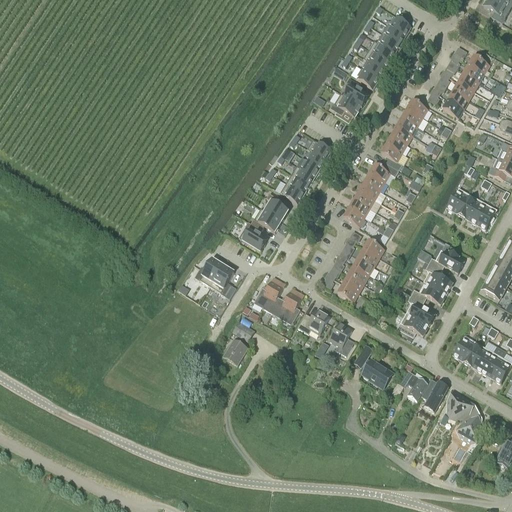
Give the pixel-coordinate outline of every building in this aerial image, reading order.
[(492,0),(488,0),(483,9),(494,16),(491,20),(502,27),(505,22),(511,11),(492,0)] [(511,0),(492,0),(511,11),(511,9),(511,0)] [(406,39),(411,30),(395,20),(389,29),(406,39)] [(389,29),(384,38),(400,48),(403,43),(406,39),(389,29)] [(384,38),(379,46),(395,56),(398,52),(400,48),(384,38)] [(379,46),(373,55),(389,65),(395,56),(379,46)] [(373,55),(368,64),(384,74),(389,65),(373,55)] [(468,68),(483,77),(489,68),(473,59),(468,68)] [(368,64),(363,72),(379,82),(384,74),(368,64)] [(468,68),(463,77),(478,86),(483,77),(468,68)] [(343,82),(348,75),(338,69),(334,75),(343,82)] [(363,72),(357,81),(373,92),(379,82),(363,72)] [(478,86),(463,77),(458,86),(473,95),(478,86)] [(345,100),(362,110),(368,99),(358,93),(360,88),(349,81),(346,86),(351,89),(345,100)] [(458,86),(453,94),(468,103),(473,95),(458,86)] [(468,103),(453,94),(448,103),(463,112),(468,103)] [(324,109),(326,103),(317,98),(314,104),(324,109)] [(345,100),(338,110),(334,107),(331,112),(342,119),(344,114),(355,121),(362,110),(345,100)] [(463,112),(448,103),(443,112),(458,121),(463,112)] [(406,113),(422,122),(427,113),(412,104),(406,113)] [(327,120),(327,109),(315,109),(315,120),(327,120)] [(406,113),(401,121),(417,130),(422,122),(406,113)] [(401,121),(396,130),(412,139),(417,130),(401,121)] [(501,123),(499,127),(511,131),(511,124),(506,122),(501,123)] [(511,131),(499,127),(498,130),(502,134),(511,138),(510,142),(511,143),(511,131)] [(396,130),(391,139),(407,148),(412,139),(396,130)] [(391,139),(386,148),(402,157),(407,148),(391,139)] [(500,151),(502,152),(497,162),(511,168),(511,149),(503,145),(500,151)] [(325,163),(331,154),(317,146),(311,155),(325,163)] [(402,157),(386,148),(381,157),(386,160),(383,165),(398,174),(401,168),(397,165),(402,157)] [(311,155),(306,164),(320,172),(325,163),(311,155)] [(467,166),(471,168),(475,159),(471,157),(467,166)] [(511,168),(497,162),(493,171),(490,170),(487,176),(503,183),(505,178),(511,181),(511,168)] [(306,164),(301,172),(314,181),(320,172),(306,164)] [(375,168),(369,176),(385,185),(390,176),(395,179),(398,174),(383,165),(380,170),(375,168)] [(404,169),(401,175),(409,179),(412,174),(404,169)] [(301,172),(295,181),(309,189),(312,185),(314,181),(301,172)] [(385,185),(369,176),(364,186),(380,195),(385,185)] [(295,181),(290,190),(304,198),(306,194),(309,189),(295,181)] [(281,195),(286,186),(281,183),(276,192),(281,195)] [(412,183),(409,189),(418,195),(421,188),(412,183)] [(364,186),(359,194),(374,203),(380,195),(364,186)] [(290,190),(284,199),(298,207),(304,198),(290,190)] [(469,197),(458,191),(454,199),(454,198),(451,203),(452,203),(447,212),(457,218),(469,197)] [(359,194),(354,203),(369,212),(374,203),(359,194)] [(265,215),(282,225),(288,215),(278,208),(280,203),(269,197),(266,201),(271,204),(265,215)] [(469,197),(457,218),(466,223),(478,202),(469,197)] [(478,202),(466,223),(476,229),(487,208),(478,202)] [(354,203),(349,212),(364,221),(369,212),(354,203)] [(487,208),(476,229),(485,234),(490,225),(492,226),(494,221),(493,220),(497,213),(487,208)] [(364,221),(349,212),(344,221),(359,230),(364,221)] [(282,225),(265,215),(258,225),(253,222),(250,227),(259,232),(262,234),(264,229),(275,236),(281,226),(282,225)] [(250,227),(248,226),(245,230),(250,233),(243,244),(260,255),(267,244),(256,237),(259,232),(250,227)] [(503,255),(511,260),(511,243),(510,242),(503,255)] [(368,244),(362,253),(378,262),(383,253),(368,244)] [(378,262),(362,253),(357,262),(373,271),(378,262)] [(431,262),(429,267),(441,274),(444,269),(458,277),(463,266),(457,263),(458,261),(449,255),(448,258),(441,254),(435,264),(431,262)] [(511,260),(503,255),(496,268),(511,276),(511,260)] [(213,286),(223,269),(213,262),(206,273),(202,270),(195,281),(200,284),(202,280),(213,286)] [(357,262),(352,270),(368,279),(373,271),(357,262)] [(441,274),(429,267),(425,273),(429,275),(423,285),(427,288),(427,287),(446,297),(452,287),(438,279),(441,274)] [(511,276),(496,268),(489,281),(506,290),(511,280),(511,276)] [(213,286),(223,293),(220,297),(225,300),(232,289),(227,286),(234,276),(223,269),(213,286)] [(352,270),(347,279),(363,288),(368,279),(352,270)] [(363,288),(347,279),(342,288),(358,297),(363,288)] [(263,312),(279,285),(273,281),(266,294),(262,292),(254,306),(263,312)] [(506,290),(489,281),(482,294),(499,303),(506,290)] [(285,288),(279,285),(263,312),(273,317),(281,303),(278,301),(285,288)] [(440,308),(446,297),(427,287),(427,288),(422,298),(414,293),(411,299),(423,305),(426,300),(440,308)] [(358,297),(342,288),(337,297),(353,306),(358,297)] [(281,303),(273,317),(282,323),(298,295),(292,292),(284,305),(281,303)] [(304,299),(298,295),(282,323),(292,328),(300,314),(296,312),(304,299)] [(411,306),(406,316),(428,329),(434,319),(420,311),(423,305),(411,299),(408,304),(411,306)] [(252,314),(250,319),(257,323),(260,318),(252,314)] [(319,338),(329,321),(317,314),(311,325),(304,321),(298,332),(308,337),(311,333),(319,338)] [(428,329),(406,316),(397,332),(413,341),(416,336),(422,340),(428,329)] [(233,336),(248,346),(254,335),(239,326),(233,336)] [(346,360),(352,349),(345,345),(352,334),(340,327),(330,344),(338,349),(335,354),(346,360)] [(499,334),(495,340),(501,343),(504,337),(499,334)] [(453,360),(463,365),(475,345),(465,340),(462,345),(460,344),(455,352),(457,353),(453,360)] [(237,368),(248,351),(234,343),(223,360),(237,368)] [(475,345),(463,365),(472,371),(484,351),(475,345)] [(383,392),(392,377),(372,364),(371,365),(367,362),(372,354),(366,350),(355,367),(361,371),(362,369),(367,372),(363,378),(363,380),(367,382),(369,381),(374,385),(374,386),(383,392)] [(493,356),(484,351),(472,371),(482,376),(493,356)] [(503,362),(493,356),(482,376),(491,382),(503,362)] [(511,367),(503,362),(491,382),(501,387),(511,367)] [(407,373),(398,386),(391,397),(398,401),(405,390),(407,386),(413,390),(407,397),(417,403),(428,386),(407,373)] [(431,383),(421,400),(427,404),(424,410),(434,416),(448,391),(437,385),(437,386),(431,383)] [(459,425),(479,414),(475,408),(458,397),(447,404),(446,417),(459,424),(459,425)] [(479,414),(459,425),(460,425),(459,440),(474,449),(478,447),(482,440),(482,421),(479,414)] [(491,428),(488,434),(503,441),(506,436),(500,433),(503,429),(497,426),(495,430),(491,428)] [(395,445),(401,448),(405,440),(400,437),(395,445)] [(510,472),(511,468),(511,447),(507,445),(497,466),(510,472)]
